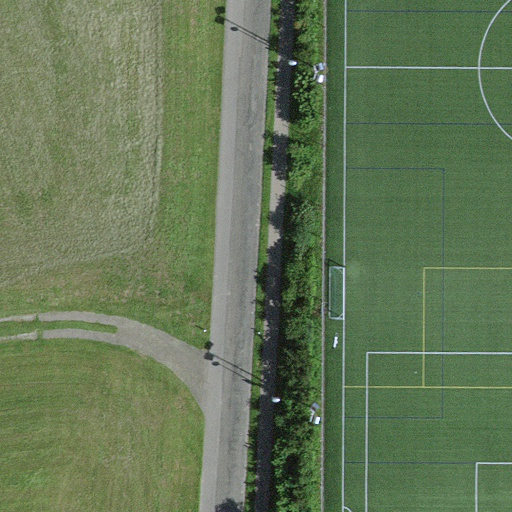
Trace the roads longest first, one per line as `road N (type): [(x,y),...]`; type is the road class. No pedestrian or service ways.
road 1 (residential): [(243,0),(216,511)]
road 2 (track): [(0,326),(63,322),(121,331),(223,377)]
